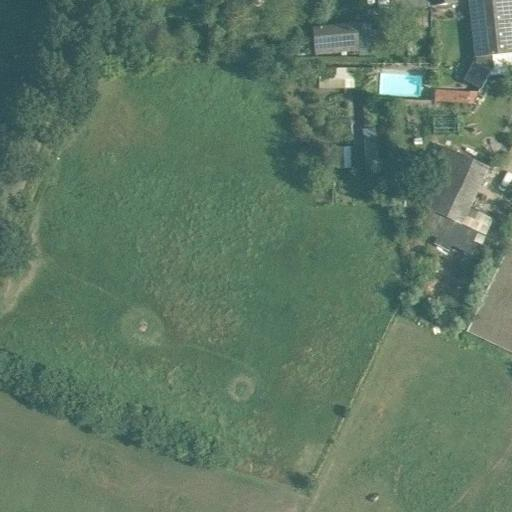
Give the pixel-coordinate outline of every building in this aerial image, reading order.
[(425,7),(424,0),(391,0),(393,10),(425,7)] [(424,0),(425,7),(435,6),(435,9),(452,7),(451,3),(455,3),(454,0),(424,0)] [(511,72),(511,0),(468,0),(475,60),(464,81),(481,89),(488,75),(489,75),(511,72)] [(312,29),(314,56),(357,52),(354,25),(312,29)] [(318,68),(318,88),(345,88),(345,68),(318,68)] [(433,102),(467,104),(468,92),(434,90),(433,102)] [(440,147),(414,204),(461,226),(487,169),(440,147)]
